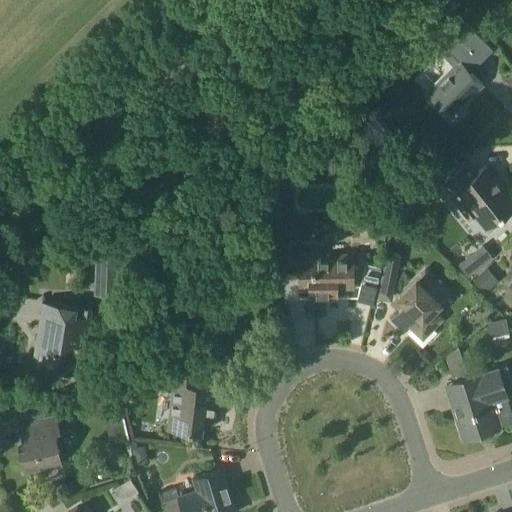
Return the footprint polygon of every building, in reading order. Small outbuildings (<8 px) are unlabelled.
[(470,71),(483,58),(461,35),(447,49),(458,61),(426,92),(450,117),(451,117),(450,116),(482,84),(483,85),(483,84),(470,71)] [(511,206),(511,199),(501,185),(499,187),(494,180),(495,179),(485,166),(477,172),(467,160),(441,182),(468,217),(475,211),(485,222),(496,213),(500,217),(511,206)] [(384,180),(376,189),(385,197),(386,197),(394,188),(393,187),(384,180)] [(379,207),(372,236),(385,239),(392,210),(379,207)] [(96,245),(94,294),(118,295),(120,246),(96,245)] [(469,279),(492,258),(483,246),(459,267),(469,279)] [(391,299),(400,254),(386,250),(382,265),(375,294),(391,299)] [(353,252),(321,253),(321,252),(298,252),(298,273),(303,273),(303,289),(308,289),(308,298),(338,297),(337,287),(354,286),(353,252)] [(360,290),(375,294),(382,265),(367,262),(360,290)] [(487,268),(474,280),(486,292),(498,281),(487,268)] [(448,293),(425,271),(400,296),(408,305),(394,319),(403,327),(408,322),(414,327),(408,333),(423,347),(437,333),(431,327),(440,318),(431,310),(448,293)] [(262,300),(248,286),(243,282),(208,317),(236,345),(267,314),(257,304),(262,300)] [(80,334),(87,335),(91,309),(42,301),(32,365),(74,371),(80,334)] [(151,334),(164,342),(168,345),(173,334),(169,331),(157,323),(151,334)] [(445,356),(450,373),(452,373),(465,369),(458,346),(458,345),(445,355),(445,356)] [(198,384),(200,368),(175,365),(168,427),(202,432),(204,418),(214,419),(217,394),(212,394),(213,386),(198,384)] [(447,383),(464,437),(496,426),(511,420),(511,414),(509,404),(496,408),(494,399),(506,395),(497,368),(479,374),(479,373),(447,383)] [(108,394),(110,385),(111,377),(87,374),(86,381),(84,391),(108,394)] [(107,410),(109,420),(124,416),(122,407),(117,408),(107,410)] [(56,414),(18,422),(22,439),(28,437),(30,445),(18,447),(23,471),(62,462),(55,431),(60,430),(56,414)] [(145,444),(133,446),(137,464),(148,462),(145,444)] [(220,468),(193,476),(198,489),(179,495),(177,487),(160,493),(160,491),(159,491),(164,509),(154,511),(229,511),(228,509),(234,507),(227,483),(224,484),(220,468)] [(111,490),(118,502),(139,490),(132,478),(111,490)]
